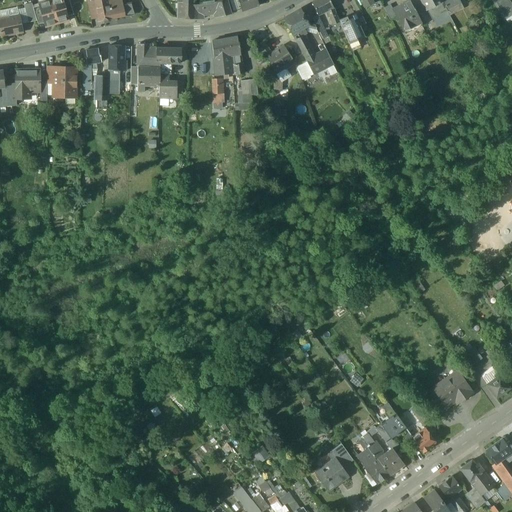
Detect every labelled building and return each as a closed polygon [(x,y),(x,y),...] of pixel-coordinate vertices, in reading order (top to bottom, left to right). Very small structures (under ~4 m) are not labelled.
[(50,0),(38,4),(38,6),(43,23),(44,27),(56,23),(50,0)] [(51,0),(50,0),(56,23),(68,20),(62,0),(51,0)] [(69,0),(62,0),(67,16),(73,14),(69,0)] [(120,0),(98,0),(97,0),(90,0),(90,1),(87,2),(90,17),(96,16),(97,21),(132,14),(130,3),(129,1),(121,3),(120,0)] [(226,0),(221,0),(220,0),(216,0),(192,3),(178,3),(177,5),(177,8),(177,18),(199,19),(199,16),(214,15),(214,18),(231,14),(226,0)] [(256,0),(237,0),(242,11),(258,6),(256,0)] [(328,0),(314,0),(311,2),(317,15),(317,16),(325,12),(333,8),(328,0)] [(392,9),(391,9),(395,17),(402,32),(420,23),(409,0),(392,9)] [(444,7),(440,0),(421,0),(425,8),(431,19),(446,11),(444,7)] [(453,2),(444,7),(446,11),(448,14),(460,8),(456,0),(452,2),(453,2)] [(511,0),(490,0),(509,30),(511,28),(511,0)] [(31,3),(23,5),(25,13),(33,11),(32,8),(31,3)] [(390,5),(383,8),(389,20),(395,17),(391,9),(392,9),(390,5)] [(38,6),(32,8),(33,11),(36,21),(38,25),(43,23),(38,6)] [(333,8),(325,12),(326,14),(327,14),(332,25),(339,22),(333,8)] [(425,8),(420,11),(425,22),(431,19),(425,8)] [(299,10),(283,18),(292,34),(303,27),(307,25),(299,10)] [(7,11),(0,12),(0,19),(9,18),(7,11)] [(25,13),(18,14),(18,16),(20,24),(36,21),(33,11),(25,13)] [(359,11),(352,14),(353,15),(354,15),(359,26),(365,23),(359,11)] [(317,15),(311,18),(316,29),(322,26),(317,16),(317,15)] [(353,15),(339,22),(348,44),(357,40),(364,37),(359,26),(354,15),(353,15)] [(0,19),(0,29),(0,30),(0,31),(0,32),(1,36),(22,32),(20,24),(18,16),(9,18),(0,19)] [(316,29),(320,39),(327,36),(322,26),(316,29)] [(292,34),(291,34),(297,45),(305,41),(302,34),(305,33),(303,27),(292,34)] [(237,36),(228,38),(229,56),(230,56),(232,56),(233,60),(241,59),(238,36),(237,36)] [(228,38),(211,41),(213,58),(229,56),(228,38)] [(357,40),(348,44),(352,51),(360,47),(357,40)] [(313,56),(305,41),(297,45),(305,61),(313,56)] [(283,45),(271,53),(263,42),(257,45),(265,57),(273,70),(281,65),(291,59),(292,58),(283,45)] [(149,44),(137,44),(137,84),(158,85),(159,85),(159,74),(159,63),(155,63),(156,48),(149,48),(149,44)] [(124,46),(109,45),(108,69),(108,70),(118,70),(125,71),(125,61),(124,61),(124,46)] [(99,48),(83,51),(85,62),(85,64),(94,63),(101,62),(99,48)] [(180,49),(156,48),(155,63),(159,63),(171,63),(180,63),(180,49)] [(325,50),(313,56),(305,61),(312,74),(332,64),(325,50)] [(229,56),(213,58),(215,75),(232,73),(230,56),(229,56)] [(241,59),(233,60),(235,74),(242,74),(243,73),(241,59)] [(291,59),(281,65),(284,69),(294,63),(291,59)] [(94,63),(85,64),(86,66),(83,66),(82,81),(91,82),(91,69),(95,68),(94,63)] [(171,63),(159,63),(159,74),(168,74),(171,74),(171,63)] [(288,68),(291,74),(296,71),(293,65),(288,68)] [(53,68),(46,68),(46,83),(54,83),(54,68),(53,68)] [(75,68),(54,68),(54,83),(53,96),(75,96),(75,68)] [(40,81),(40,70),(14,71),(14,83),(15,83),(15,98),(16,98),(27,98),(27,90),(36,90),(37,90),(39,90),(40,90),(40,81)] [(118,70),(108,70),(108,77),(107,93),(118,94),(118,70)] [(168,74),(159,74),(159,85),(158,85),(158,97),(175,98),(175,85),(167,85),(168,74)] [(108,77),(98,77),(98,99),(106,99),(106,93),(107,93),(108,77)] [(281,77),(273,77),(273,97),(279,97),(279,90),(281,90),(281,77)] [(223,78),(211,79),(212,94),(221,94),(221,86),(223,86),(223,78)] [(256,79),(240,81),(241,94),(241,97),(237,97),(238,103),(250,102),(250,95),(257,94),(256,79)] [(4,87),(0,87),(0,107),(16,105),(16,98),(15,98),(15,83),(14,83),(4,84),(4,87)] [(481,89),(475,83),(468,90),(474,96),(481,89)] [(36,90),(27,90),(27,98),(16,98),(16,105),(37,105),(36,98),(37,98),(37,90),(36,90)] [(221,94),(212,94),(212,102),(221,102),(221,94)] [(502,258),(493,266),(497,270),(506,262),(502,258)] [(490,269),(485,274),(489,279),(494,275),(490,269)] [(482,274),(474,280),(477,285),(486,279),(482,274)] [(468,281),(457,286),(464,299),(475,293),(468,281)] [(511,342),(503,349),(511,361),(511,342)] [(474,348),(459,358),(467,369),(481,359),(474,348)] [(456,372),(447,378),(450,382),(436,392),(440,398),(447,408),(447,407),(460,398),(462,400),(471,393),(456,372)] [(497,372),(493,375),(495,378),(486,385),(496,398),(509,388),(505,382),(508,380),(504,376),(501,378),(499,375),(497,372)] [(440,398),(428,407),(436,419),(449,409),(447,407),(447,408),(440,398)] [(385,415),(379,419),(382,424),(388,419),(385,415)] [(382,424),(379,426),(389,440),(405,429),(395,415),(388,419),(382,424)] [(414,432),(411,427),(405,431),(411,439),(415,437),(413,433),(414,432)] [(415,437),(411,439),(412,440),(419,451),(421,453),(435,444),(424,430),(415,437)] [(373,442),(367,434),(360,439),(361,440),(376,461),(377,460),(384,455),(375,441),(373,442)] [(501,439),(485,451),(494,464),(495,464),(502,459),(511,453),(501,439)] [(364,469),(376,461),(361,440),(357,442),(364,451),(356,457),(364,469)] [(419,451),(412,440),(406,444),(414,455),(419,451)] [(351,460),(339,444),(325,454),(331,463),(334,461),(339,469),(351,460)] [(253,454),(259,462),(268,456),(262,448),(253,454)] [(392,449),(384,455),(377,460),(388,475),(403,465),(392,449)] [(511,473),(502,459),(495,464),(494,464),(492,466),(505,484),(511,494),(511,473)] [(376,461),(364,469),(376,484),(388,475),(377,460),(376,461)] [(339,469),(334,461),(331,463),(326,466),(325,465),(313,473),(325,490),(345,477),(339,469)] [(476,467),(471,461),(460,469),(475,489),(480,495),(491,487),(487,482),(490,481),(478,465),(476,467)] [(451,476),(438,487),(458,511),(464,507),(454,493),(461,488),(451,476)] [(511,494),(505,484),(495,492),(496,494),(501,501),(503,503),(511,496),(511,494)] [(260,511),(250,498),(241,487),(233,492),(249,511),(260,511)] [(475,489),(466,495),(476,509),(485,502),(480,495),(475,489)] [(449,511),(441,501),(433,491),(424,498),(433,511),(434,511),(449,511)] [(258,493),(250,498),(260,511),(261,511),(268,507),(258,493)] [(287,493),(279,498),(286,508),(288,511),(295,511),(299,509),(287,493)] [(288,511),(286,508),(279,498),(270,505),(274,511),(288,511)] [(450,511),(442,501),(441,501),(449,511),(450,511)] [(420,511),(414,503),(402,511),(420,511)]
